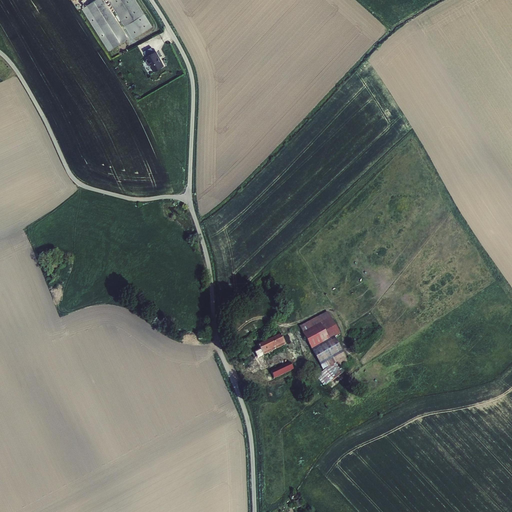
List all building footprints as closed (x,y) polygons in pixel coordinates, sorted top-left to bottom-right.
[(133,42),(105,0),(101,0),(85,10),(113,54),(133,42)] [(137,0),(110,0),(136,39),(155,26),(137,0)] [(152,72),(165,66),(158,50),(145,56),(152,72)] [(318,324),(300,334),(309,351),(327,341),(318,324)] [(269,374),(261,356),(283,345),(292,363),(297,360),(284,337),(279,339),(277,334),(256,344),(253,339),(251,341),(251,342),(248,344),(254,356),(248,359),(252,366),(257,363),(264,380),(270,377),(271,379),(291,370),(288,364),(269,374)] [(252,366),(248,359),(235,365),(238,372),(252,366)]
